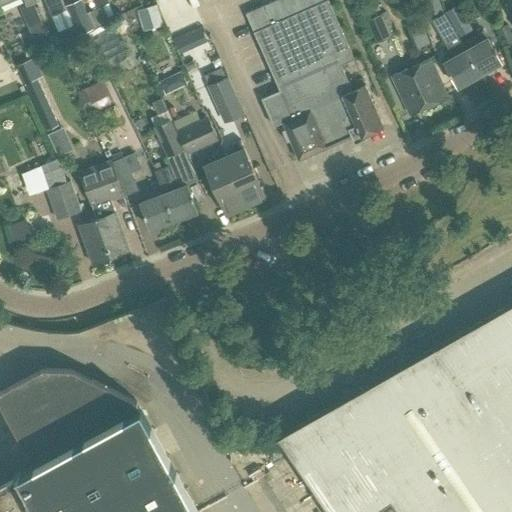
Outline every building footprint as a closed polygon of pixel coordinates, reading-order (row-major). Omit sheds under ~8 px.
[(65,7),(78,35),(94,28),(80,0),(65,7)] [(276,0),(246,13),(280,91),(262,99),(274,126),(283,122),(286,130),(284,131),(288,141),(290,140),(299,160),(360,133),(361,137),(384,127),(365,85),(352,90),(341,65),(354,59),(327,0),(276,0)] [(438,0),(428,0),(435,18),(443,13),(438,0)] [(37,14),(32,1),(25,5),(19,7),(24,20),(37,14)] [(446,11),(462,39),(474,32),(458,4),(455,5),(446,11)] [(140,11),(146,31),(162,27),(156,7),(140,11)] [(387,11),(365,20),(375,43),(397,34),(387,11)] [(457,86),(479,73),(465,50),(444,13),(443,13),(435,18),(432,20),(454,57),(444,63),(457,86)] [(44,28),(37,14),(24,20),(31,34),(44,28)] [(498,29),(505,47),(511,44),(511,35),(508,25),(498,29)] [(487,38),(465,50),(479,73),(500,61),(487,38)] [(391,76),(408,115),(447,97),(429,58),(391,76)] [(210,87),(226,123),(242,116),(226,80),(210,87)] [(28,84),(48,129),(55,126),(35,81),(28,84)] [(84,91),(91,104),(109,95),(103,82),(84,91)] [(161,98),(152,102),(158,115),(167,111),(161,98)] [(217,141),(208,119),(177,133),(184,149),(187,155),(217,141)] [(184,149),(177,133),(171,120),(154,127),(167,156),(184,149)] [(235,153),(225,157),(246,205),(266,196),(240,139),(231,144),(235,153)] [(17,167),(25,189),(60,175),(52,153),(17,167)] [(114,163),(120,178),(141,170),(135,155),(114,163)] [(246,205),(225,157),(205,166),(226,214),(246,205)] [(111,162),(80,173),(96,218),(110,257),(128,250),(111,200),(123,196),(111,162)] [(155,172),(163,194),(174,220),(197,211),(187,185),(179,188),(171,166),(155,172)] [(17,169),(6,172),(10,188),(21,185),(17,169)] [(47,188),(56,218),(80,210),(70,180),(47,188)] [(174,220),(163,194),(140,203),(150,229),(174,220)] [(110,257),(96,218),(78,224),(92,263),(110,257)] [(8,226),(17,247),(34,241),(26,219),(8,226)] [(511,511),(511,303),(277,437),(328,511),(511,511)] [(0,511),(197,511),(140,408),(139,409),(136,402),(72,370),(40,369),(0,390),(0,404),(34,466),(16,476),(15,474),(0,482),(0,511)]
